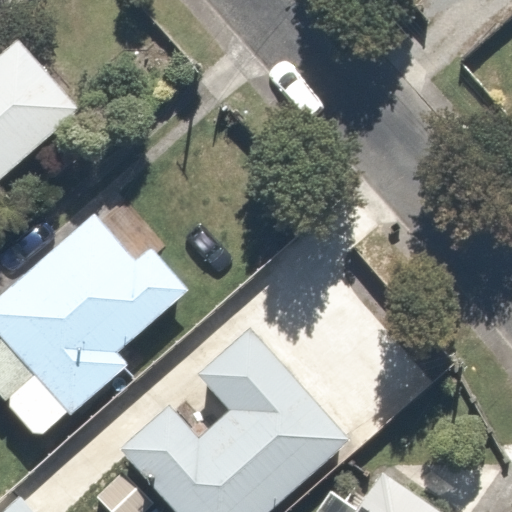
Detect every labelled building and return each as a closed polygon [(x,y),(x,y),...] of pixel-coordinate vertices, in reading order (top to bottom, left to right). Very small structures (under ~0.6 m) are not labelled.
[(0,186),(85,116),(24,43),(0,61),(0,186)] [(123,349),(190,287),(116,204),(0,305),(0,397),(39,444),(133,367),(123,349)] [(274,511),(355,446),(255,335),(202,379),(230,409),(196,437),(176,408),(115,448),(174,511),(274,511)] [(437,511),(377,472),(353,511),(437,511)] [(54,511),(36,491),(11,511),(54,511)]
